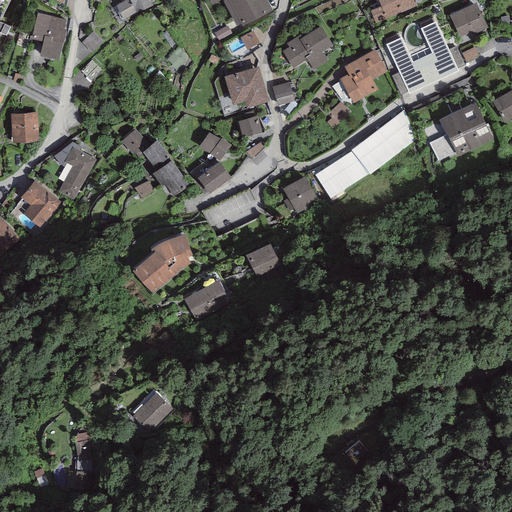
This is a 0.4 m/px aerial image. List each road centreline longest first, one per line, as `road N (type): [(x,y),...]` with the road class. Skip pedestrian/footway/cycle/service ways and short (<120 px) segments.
road 1 (residential): [(511,42),(326,160),(297,169),(275,149),(265,72),(284,0)]
road 2 (residential): [(0,186),(57,131),(80,0)]
road 3 (unclassified): [(342,434),(511,362)]
